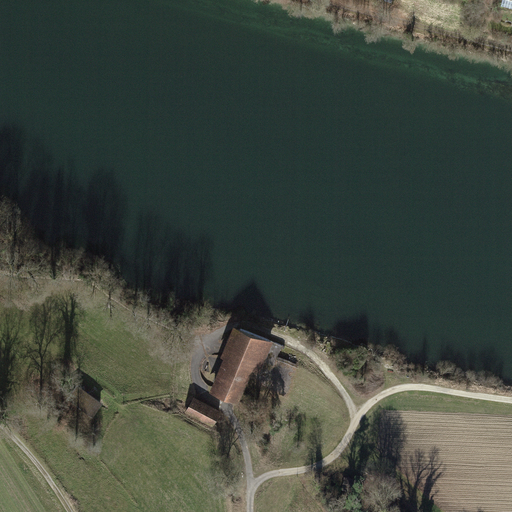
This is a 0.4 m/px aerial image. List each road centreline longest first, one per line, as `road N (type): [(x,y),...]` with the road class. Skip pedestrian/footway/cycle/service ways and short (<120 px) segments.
road 1 (track): [(358,418),(322,357),(298,343),(232,322),(206,324),(189,341)]
road 2 (track): [(320,0),(511,49)]
road 3 (track): [(511,399),(404,384),(377,394),(358,418)]
road 4 (track): [(250,488),(238,436),(228,412),(202,395),(189,341)]
road 5 (track): [(358,418),(330,459),(261,477),(250,488)]
